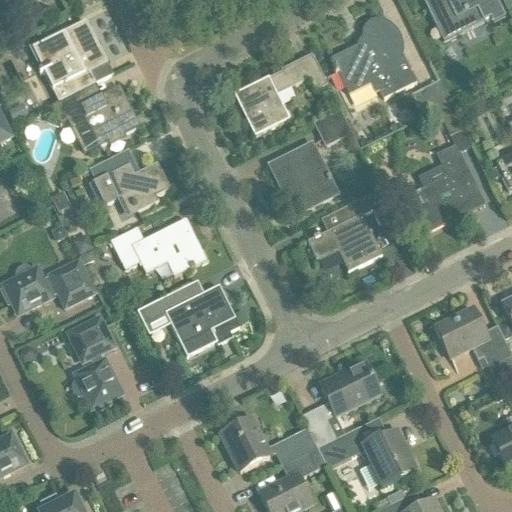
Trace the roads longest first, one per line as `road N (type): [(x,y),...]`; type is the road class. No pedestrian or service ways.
road 1 (residential): [(304,351),(173,98)]
road 2 (residential): [(182,414),(63,471),(0,347)]
road 3 (residential): [(494,511),(388,311)]
road 4 (residential): [(173,98),(186,75),(325,0)]
road 5 (residential): [(182,414),(304,351)]
road 6 (residential): [(388,311),(511,250)]
